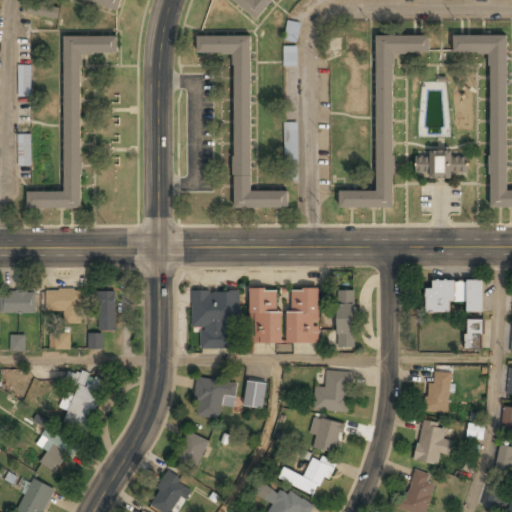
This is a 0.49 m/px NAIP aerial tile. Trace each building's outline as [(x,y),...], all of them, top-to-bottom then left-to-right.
[(81,0),(118,10),(121,0),(81,0)] [(232,0),(259,20),(274,0),(232,0)] [(59,7),(29,4),(27,15),(57,19),(59,7)] [(511,190),(507,190),(507,35),(453,35),(453,53),(490,53),(490,208),(511,208),(511,190)] [(197,36),(197,54),(233,54),(233,207),(288,207),(288,190),(251,190),(251,36),(197,36)] [(376,191),(339,191),(339,208),(394,208),(394,53),(429,53),(429,36),(376,36),(376,191)] [(64,37),(64,192),(28,192),(28,209),(81,209),(81,54),(118,54),(118,37),(64,37)] [(283,66),(296,66),(296,46),(283,46),(283,66)] [(30,66),(19,66),(19,96),(30,96),(30,66)] [(296,159),(296,122),(285,122),(285,159),(296,159)] [(31,134),(17,134),(18,166),(31,165),(31,134)] [(416,153),(415,176),(468,177),(468,155),(416,153)] [(427,281),(427,313),(451,313),(451,302),(466,302),(466,313),(483,313),(483,281),(427,281)] [(46,311),(64,312),(64,322),(81,323),(81,290),(46,289),(46,311)] [(318,345),(318,289),(291,289),(291,311),(277,311),(278,289),(250,289),(249,344),(318,345)] [(0,291),(0,314),(35,314),(35,291),(0,291)] [(115,330),(115,291),(96,291),(96,330),(115,330)] [(191,328),(200,328),(200,349),(230,349),(230,325),(239,325),(239,291),(191,291),(191,328)] [(354,291),(337,291),(337,348),(354,348),(354,291)] [(465,349),(483,349),(483,320),(465,320),(465,349)] [(10,351),(25,351),(25,335),(10,335),(10,351)] [(52,348),(68,348),(68,335),(52,335),(52,348)] [(90,348),(99,348),(99,335),(90,335),(90,348)] [(325,388),(315,387),(313,410),(348,413),(351,373),(326,371),(325,388)] [(450,373),(428,372),(427,412),(450,413),(450,373)] [(193,415),(220,420),(222,403),(233,405),(236,384),(199,378),(193,415)] [(78,384),(63,424),(86,432),(103,384),(88,379),(85,387),(78,384)] [(245,406),(263,408),(266,384),(248,383),(245,406)] [(511,433),(511,407),(504,407),(501,432),(511,433)] [(316,437),(313,447),(335,455),(345,426),(315,416),(309,434),(316,437)] [(442,439),(445,424),(422,420),(415,461),(438,466),(440,455),(449,456),(452,440),(442,439)] [(485,426),(468,423),(466,437),(482,440),(485,426)] [(40,462),(57,473),(76,444),(49,426),(37,445),(46,451),(40,462)] [(196,469),(209,441),(187,431),(174,458),(196,469)] [(511,475),(511,448),(501,446),(495,471),(511,475)] [(315,497),(331,466),(313,456),(302,477),(284,468),(278,478),(315,497)] [(149,504),(161,511),(174,511),(191,485),(169,471),(149,504)] [(426,511),(437,478),(412,471),(400,509),(409,511),(426,511)] [(44,511),(54,487),(29,476),(15,511),(44,511)] [(309,511),(311,509),(265,480),(256,494),(272,504),(267,511),(309,511)] [(511,511),(511,494),(488,489),(484,505),(507,510),(506,511),(511,511)]
